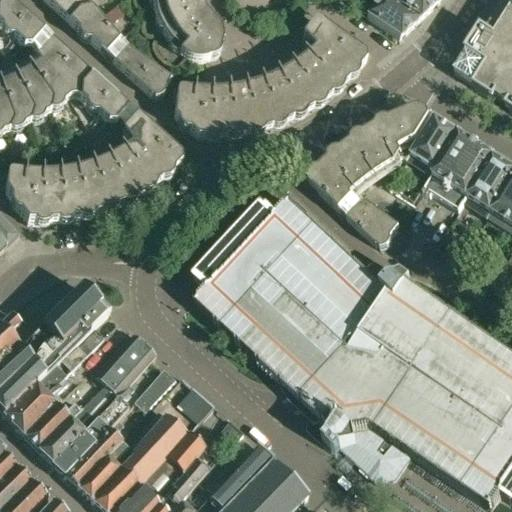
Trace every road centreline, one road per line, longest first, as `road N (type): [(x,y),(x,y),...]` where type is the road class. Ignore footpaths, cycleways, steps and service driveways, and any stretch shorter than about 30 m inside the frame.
road 1 (unclassified): [(147,263),(149,312),(350,511)]
road 2 (unclassified): [(511,332),(417,269),(381,262),(268,163)]
road 3 (residential): [(21,0),(222,182)]
road 4 (residential): [(211,0),(229,32),(257,42),(291,31),(314,10),(376,51),(401,79)]
road 5 (residential): [(268,163),(342,124),(401,79)]
road 6 (unclassified): [(511,153),(401,79)]
